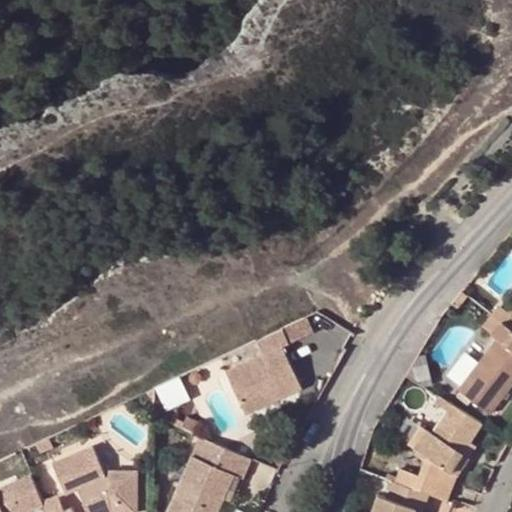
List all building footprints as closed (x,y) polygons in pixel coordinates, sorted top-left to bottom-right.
[(496,322),(511,333),(511,303),(503,315),(494,309),(489,316),(496,322)] [(317,329),(310,313),(259,338),(265,351),(229,368),(249,411),(306,385),(286,343),(317,329)] [(489,316),(488,315),(477,329),(495,342),(457,394),(488,416),(511,385),(511,333),(496,322),(489,316)] [(186,374),(162,381),(168,404),(193,398),(186,374)] [(445,414),(449,406),(437,399),(433,406),(445,414)] [(469,445),(481,426),(450,406),(449,406),(445,414),(431,436),(424,432),(412,451),(425,459),(456,479),(468,460),(462,456),(469,445)] [(406,420),(394,439),(412,451),(424,432),(406,420)] [(237,471),(242,474),(245,475),(254,456),(203,433),(169,508),(176,511),(218,511),(226,495),(237,471)] [(96,511),(110,507),(117,506),(118,509),(139,509),(139,467),(106,467),(96,442),(56,459),(68,489),(80,484),(90,509),(91,511),(96,511)] [(462,456),(468,460),(475,449),(469,445),(462,456)] [(425,459),(420,474),(453,486),(456,479),(425,459)] [(428,498),(446,505),(453,486),(420,474),(418,478),(396,470),(390,485),(428,498)] [(242,474),(237,471),(226,495),(232,498),(242,474)] [(0,511),(2,511),(0,506),(0,504),(18,497),(24,509),(45,500),(44,499),(34,473),(0,486),(0,511)] [(423,511),(428,498),(390,485),(388,485),(383,499),(378,498),(372,511),(423,511)] [(45,500),(50,511),(77,511),(75,504),(66,507),(60,492),(44,499),(45,500)] [(18,497),(0,504),(0,506),(2,511),(16,511),(24,509),(18,497)]
